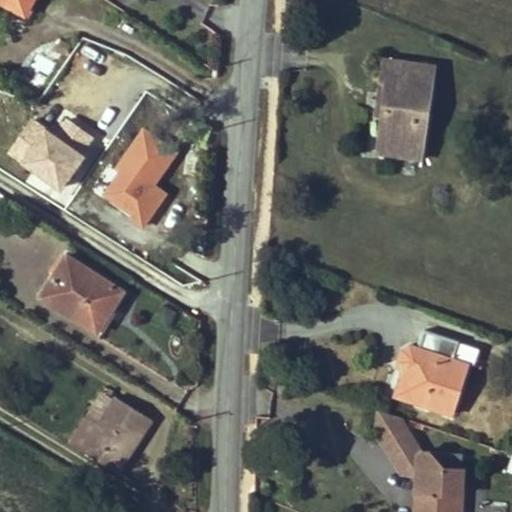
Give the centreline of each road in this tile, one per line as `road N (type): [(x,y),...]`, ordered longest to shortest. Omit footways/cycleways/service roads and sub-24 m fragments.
road 1 (tertiary): [(254,0),(226,511)]
road 2 (unknown): [(233,311),(0,171)]
